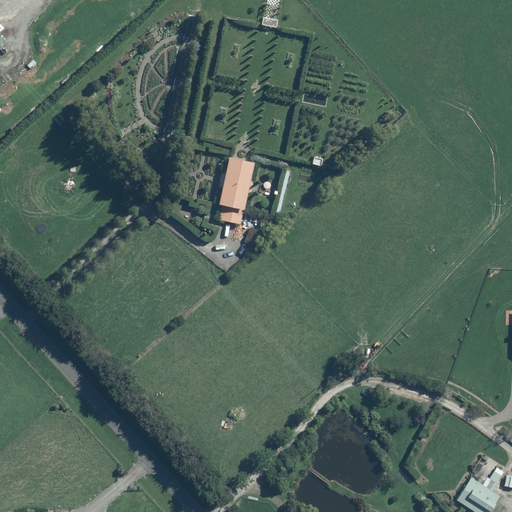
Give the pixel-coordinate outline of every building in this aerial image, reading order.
[(0,0),(0,30),(31,0),(0,0)] [(262,15),(260,24),(276,28),(278,19),(262,15)] [(254,161),(229,156),(218,203),(221,204),(217,219),(240,224),(254,161)] [(481,459),(456,499),(476,511),(488,511),(499,496),(490,491),(503,471),(496,467),(498,463),(489,457),(486,461),(481,459)] [(511,475),(506,474),(503,486),(511,487),(511,475)]
